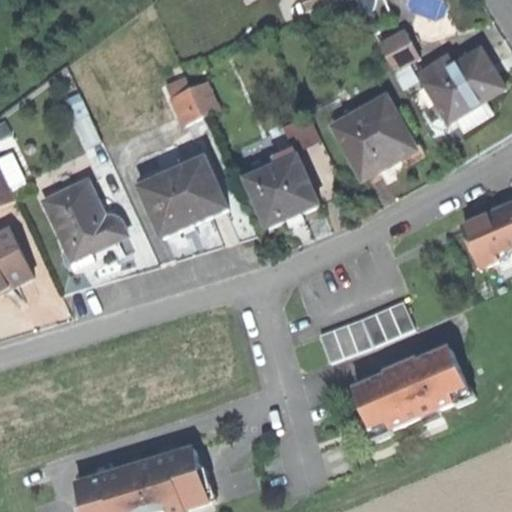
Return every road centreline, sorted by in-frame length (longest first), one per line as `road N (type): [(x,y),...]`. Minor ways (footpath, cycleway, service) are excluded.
road 1 (residential): [(258,286),(511,155)]
road 2 (residential): [(0,362),(258,286)]
road 3 (unknown): [(295,416),(47,471)]
road 4 (residential): [(258,286),(295,416)]
